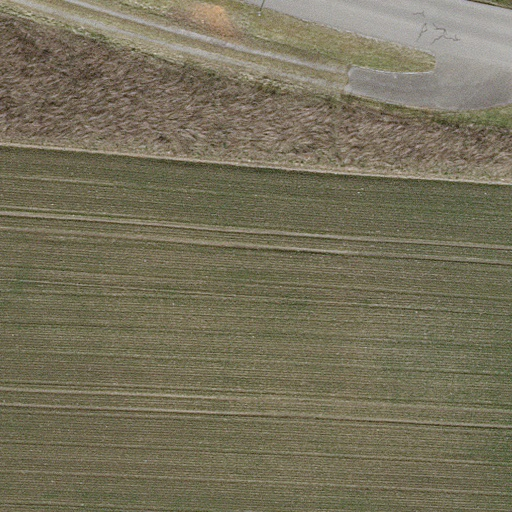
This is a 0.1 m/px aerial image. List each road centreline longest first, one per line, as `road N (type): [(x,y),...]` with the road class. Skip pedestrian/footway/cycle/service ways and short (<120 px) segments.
road 1 (track): [(511,53),(470,85),(442,91),(357,82),(53,0)]
road 2 (tertiary): [(355,0),(511,38)]
